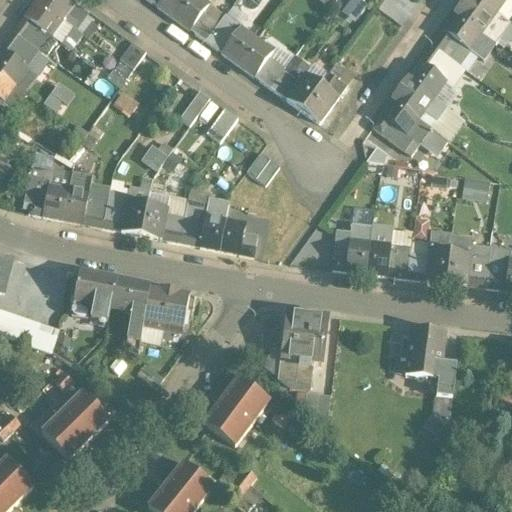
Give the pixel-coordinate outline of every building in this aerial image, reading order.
[(65,1),(63,0),(38,0),(35,5),(62,24),(74,7),(65,1)] [(163,1),(161,0),(142,0),(156,10),(163,1)] [(163,0),(163,1),(156,10),(172,22),(188,0),(163,0)] [(188,0),(172,22),(189,34),(196,25),(202,16),(208,8),(197,0),(188,0)] [(496,16),(473,0),(466,0),(454,18),(480,37),(496,16)] [(473,0),(496,16),(508,0),(507,0),(473,0)] [(511,3),(508,0),(496,16),(506,24),(507,24),(506,23),(511,15),(511,3)] [(62,24),(35,5),(23,21),(33,28),(43,36),(50,40),(62,24)] [(74,7),(62,24),(74,33),(86,17),(74,7)] [(223,19),(208,8),(202,16),(217,28),(223,20),(223,19)] [(217,28),(202,16),(196,25),(211,36),(217,28)] [(496,16),(480,37),(495,47),(510,27),(506,24),(496,16)] [(454,19),(442,35),(452,42),(468,54),(480,37),(454,18),(453,18),(454,19)] [(239,31),(223,20),(217,28),(211,36),(212,36),(213,37),(220,27),(234,38),(239,31)] [(23,21),(12,37),(21,44),(33,28),(23,21)] [(211,36),(196,25),(189,34),(205,46),(212,36),(211,36)] [(234,38),(220,27),(213,37),(227,48),(234,38)] [(33,28),(21,44),(32,51),(43,36),(33,28)] [(256,43),(239,31),(234,38),(227,48),(220,57),(237,69),(256,43)] [(442,35),(431,51),(440,57),(452,42),(442,35)] [(43,36),(32,51),(37,55),(44,61),(56,44),(50,40),(43,36)] [(213,37),(212,36),(205,46),(220,57),(227,48),(213,37)] [(12,37),(1,53),(10,59),(21,44),(12,37)] [(480,37),(468,54),(482,64),(495,47),(480,37)] [(468,54),(452,42),(440,57),(449,63),(457,69),(468,54)] [(256,43),(237,69),(254,81),(260,72),(268,62),(272,55),(256,43)] [(21,44),(10,59),(26,71),(37,55),(32,51),(21,44)] [(145,57),(132,48),(119,65),(132,74),(145,57)] [(431,51),(419,66),(429,73),(440,57),(431,51)] [(10,59),(1,53),(0,53),(0,78),(14,89),(27,72),(26,71),(10,59)] [(440,57),(429,73),(437,79),(449,63),(440,57)] [(310,72),(293,61),(284,73),(282,75),(298,87),(304,78),(305,79),(310,72)] [(332,68),(324,61),(316,72),(325,79),(332,68)] [(284,73),(268,62),(260,72),(276,83),(282,75),(284,73)] [(429,73),(419,66),(408,83),(407,82),(433,102),(434,101),(438,96),(445,85),(437,79),(429,73)] [(131,76),(119,67),(113,74),(126,84),(131,76)] [(345,72),(338,67),(329,78),(337,84),(345,72)] [(27,72),(14,89),(25,96),(35,82),(26,75),(28,73),(27,72)] [(276,83),(260,72),(254,81),(269,93),(276,83)] [(298,87),(282,75),(276,83),(292,95),(298,87)] [(14,89),(0,78),(0,103),(2,105),(14,89)] [(292,95),(285,104),(302,116),(321,90),(320,90),(305,79),(304,78),(298,87),(292,95)] [(337,84),(329,78),(320,90),(321,90),(337,102),(345,91),(337,84)] [(433,102),(407,82),(391,103),(418,123),(423,116),(433,102)] [(292,95),(276,83),(269,93),(285,104),(292,95)] [(14,89),(2,105),(5,107),(13,112),(25,96),(14,89)] [(56,89),(50,98),(68,110),(74,100),(56,89)] [(337,102),(321,90),(302,116),(318,128),(337,102)] [(199,96),(179,123),(189,131),(209,103),(199,96)] [(446,103),(438,96),(434,101),(442,108),(446,103)] [(50,98),(43,108),(53,116),(61,106),(50,98)] [(433,102),(423,116),(434,124),(445,110),(433,102)] [(418,123),(391,103),(391,104),(392,104),(380,120),(398,134),(406,140),(417,124),(418,123)] [(398,134),(380,120),(372,132),(390,145),(398,134)] [(406,140),(398,134),(390,145),(404,156),(412,144),(419,149),(430,133),(417,124),(406,140)] [(76,131),(69,142),(66,148),(76,154),(80,147),(86,139),(76,131)] [(96,146),(86,139),(80,147),(90,154),(96,146)] [(0,173),(0,184),(7,189),(17,173),(6,166),(10,162),(16,165),(18,160),(15,158),(20,149),(8,143),(0,158),(0,170),(1,172),(0,173)] [(175,151),(159,173),(170,181),(186,159),(175,151)] [(163,161),(152,153),(146,160),(153,165),(149,170),(154,173),(157,169),(163,161)] [(278,172),(260,158),(246,177),(265,191),(278,172)] [(30,173),(28,181),(49,186),(48,189),(68,194),(71,177),(51,172),(50,177),(30,173)] [(92,181),(71,177),(68,194),(88,197),(86,209),(105,213),(106,208),(109,193),(90,189),(92,181)] [(469,179),(465,199),(490,204),(494,183),(469,179)] [(49,186),(28,181),(23,207),(29,208),(30,207),(44,210),(48,189),(49,186)] [(68,194),(48,189),(44,210),(42,221),(62,225),(68,194)] [(128,196),(109,193),(106,208),(125,212),(127,205),(128,196)] [(149,197),(130,193),(128,196),(127,205),(146,209),(149,197)] [(88,197),(68,194),(62,225),(82,229),(86,209),(88,197)] [(155,198),(149,197),(146,209),(153,210),(155,198)] [(188,203),(183,224),(203,228),(204,220),(225,224),(229,203),(211,199),(209,206),(188,203)] [(125,212),(122,225),(120,236),(140,240),(146,209),(127,205),(125,212)] [(44,210),(30,207),(29,208),(27,218),(42,221),(44,210)] [(125,212),(106,208),(105,213),(103,221),(122,225),(125,212)] [(105,213),(86,209),(82,229),(87,230),(89,219),(103,221),(105,213)] [(153,210),(146,209),(140,240),(160,244),(163,233),(165,220),(166,213),(153,210)] [(103,221),(89,219),(87,230),(101,233),(103,221)] [(183,224),(165,220),(163,233),(180,236),(183,224)] [(225,224),(204,220),(200,240),(198,252),(218,256),(225,224)] [(122,225),(103,221),(101,233),(120,236),(122,225)] [(203,228),(183,224),(180,236),(181,237),(200,240),(203,228)] [(245,228),(225,224),(218,256),(238,259),(243,239),(245,228)] [(180,236),(163,233),(160,244),(179,248),(181,237),(180,236)] [(200,240),(181,237),(179,248),(198,252),(200,240)] [(256,242),(243,239),(238,259),(252,262),(256,242)] [(489,252),(471,250),(471,242),(451,240),(449,256),(469,258),(466,279),(486,281),(488,267),(489,252)] [(362,245),(349,244),(347,255),(346,265),(345,276),(365,278),(369,246),(362,245)] [(389,249),(369,246),(365,278),(386,281),(387,269),(388,261),(389,249)] [(410,251),(389,249),(388,261),(408,263),(409,259),(410,251)] [(347,255),(334,253),(333,263),(346,265),(347,255)] [(449,256),(428,253),(427,261),(426,274),(425,285),(445,288),(449,256)] [(469,258),(449,256),(445,288),(465,290),(466,279),(469,258)] [(11,263),(0,259),(0,297),(1,298),(11,263)] [(427,261),(409,259),(408,263),(407,272),(426,274),(427,261)] [(408,263),(388,261),(387,269),(407,272),(408,263)] [(333,263),(332,263),(331,274),(345,276),(346,265),(333,263)] [(507,269),(488,267),(486,281),(505,283),(507,269)] [(407,272),(387,269),(386,281),(405,283),(407,272)] [(407,272),(405,283),(425,285),(426,274),(407,272)] [(116,284),(79,276),(73,307),(108,314),(110,314),(116,284)] [(486,281),(466,279),(465,290),(485,292),(486,281)] [(505,283),(486,281),(485,292),(504,295),(505,283)] [(150,291),(116,284),(110,314),(132,319),(144,321),(150,291)] [(189,299),(150,291),(144,321),(143,330),(182,337),(189,299)] [(108,314),(73,307),(70,320),(106,327),(108,314)] [(0,340),(49,357),(57,334),(0,314),(0,340)] [(326,322),(287,317),(284,335),(282,335),(280,347),(283,347),(281,363),(311,367),(319,368),(326,322)] [(144,321),(132,319),(128,341),(140,344),(143,330),(144,321)] [(83,328),(59,323),(57,334),(54,347),(78,352),(83,332),(83,328)] [(444,336),(410,332),(409,344),(403,343),(401,355),(407,356),(406,364),(416,365),(440,368),(444,336)] [(127,345),(106,333),(104,347),(120,356),(127,348),(127,345)] [(140,344),(128,341),(127,345),(127,348),(138,356),(140,344)] [(311,367),(281,363),(278,381),(288,390),(308,392),(311,367)] [(416,365),(406,364),(404,380),(414,382),(416,365)] [(164,380),(146,365),(136,376),(155,391),(164,380)] [(440,368),(416,365),(414,382),(435,384),(438,384),(440,368)] [(455,370),(440,368),(438,384),(435,384),(434,392),(452,394),(455,370)] [(71,386),(62,377),(53,385),(63,395),(71,386)] [(238,383),(204,428),(234,450),(267,405),(238,383)] [(452,394),(434,392),(432,417),(449,419),(452,394)] [(81,396),(41,436),(67,463),(108,423),(81,396)] [(329,398),(306,397),(303,418),(324,435),(329,398)] [(511,409),(511,400),(490,398),(488,411),(511,413),(511,409)] [(290,421),(278,413),(271,422),(283,431),(290,421)] [(8,418),(0,425),(0,442),(1,444),(18,428),(8,418)] [(0,511),(9,511),(31,490),(4,464),(0,468),(0,511)] [(183,467),(149,511),(194,511),(212,489),(183,467)] [(243,471),(230,489),(242,498),(255,481),(243,471)]
